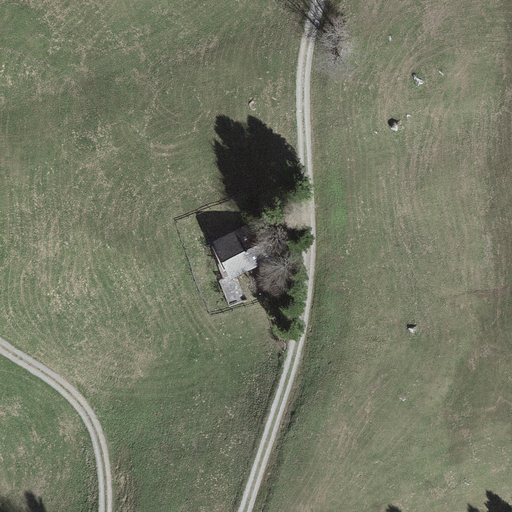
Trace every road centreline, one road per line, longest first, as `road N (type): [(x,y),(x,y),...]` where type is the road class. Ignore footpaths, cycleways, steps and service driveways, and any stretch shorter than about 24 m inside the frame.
road 1 (track): [(320,0),(303,52),(304,297),(244,511)]
road 2 (track): [(104,511),(105,448),(57,371),(0,334)]
